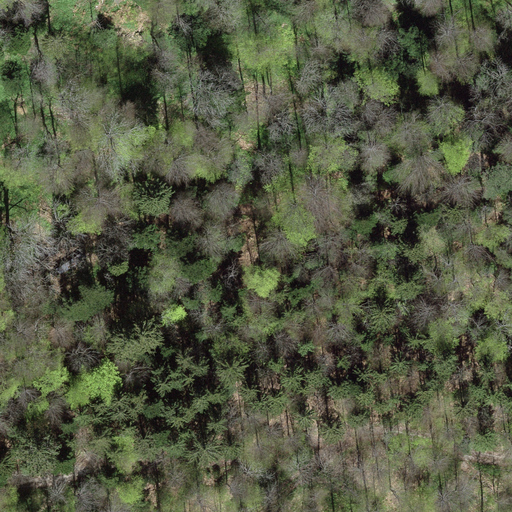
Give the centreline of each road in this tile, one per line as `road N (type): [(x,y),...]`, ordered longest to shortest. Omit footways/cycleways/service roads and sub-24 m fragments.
road 1 (track): [(0,486),(350,434),(412,434),(511,461)]
road 2 (track): [(350,434),(253,511)]
